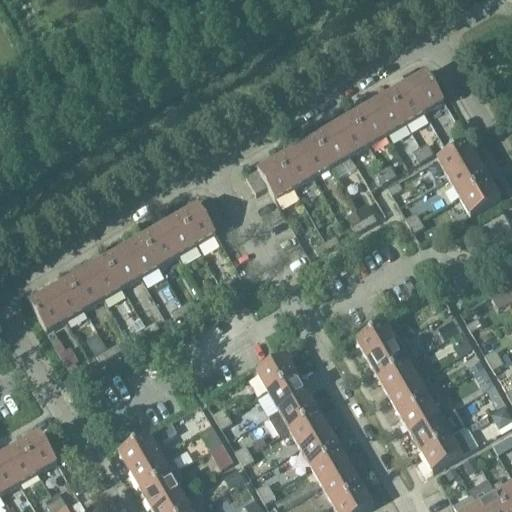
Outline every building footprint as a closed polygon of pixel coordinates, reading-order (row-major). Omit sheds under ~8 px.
[(427,77),(408,89),(426,118),(445,107),(427,77)] [(407,129),(426,118),(408,89),(389,99),(407,129)] [(388,140),(407,129),(389,99),(371,110),(388,140)] [(370,151),(388,140),(371,110),(352,121),(370,151)] [(351,162),(370,151),(352,121),(333,132),(351,162)] [(451,135),(457,146),(465,142),(458,131),(451,135)] [(332,173),(351,162),(333,132),(315,143),(332,173)] [(314,183),(332,173),(315,143),(296,154),(314,183)] [(468,147),(438,164),(449,184),(479,166),(468,147)] [(420,153),(427,164),(434,160),(428,148),(420,153)] [(427,164),(420,153),(413,157),(419,168),(427,164)] [(295,194),(314,183),(296,154),(277,164),(295,194)] [(268,193),(275,205),(295,194),(277,164),(246,183),(256,200),(268,193)] [(449,184),(460,202),(490,185),(479,166),(449,184)] [(383,174),(389,186),(397,181),(391,170),(383,174)] [(389,186),(383,174),(376,179),(382,190),(389,186)] [(490,185),(460,202),(471,222),(501,204),(490,185)] [(388,193),(392,201),(403,195),(399,187),(388,193)] [(180,221),(197,251),(216,240),(209,227),(221,220),(211,203),(180,221)] [(350,220),(349,225),(352,231),(361,226),(356,216),(350,220)] [(410,231),(421,225),(417,217),(405,224),(410,231)] [(362,225),(367,233),(378,226),(373,219),(362,225)] [(179,262),(197,251),(180,221),(161,232),(179,262)] [(367,233),(362,225),(361,226),(352,231),(356,239),(367,233)] [(421,225),(410,231),(414,239),(425,232),(421,225)] [(160,272),(179,262),(161,232),(143,243),(160,272)] [(325,247),(330,254),(340,248),(336,240),(325,247)] [(141,283),(160,272),(143,243),(124,253),(141,283)] [(330,254),(325,247),(314,253),(319,261),(330,254)] [(123,294),(141,283),(124,253),(105,264),(123,294)] [(104,305),(123,294),(105,264),(86,275),(104,305)] [(85,316),(104,305),(86,275),(68,286),(85,316)] [(220,289),(224,297),(235,290),(231,283),(220,289)] [(67,327),(85,316),(68,286),(49,297),(67,327)] [(224,297),(220,289),(209,295),(213,303),(224,297)] [(67,327),(49,297),(30,308),(47,338),(67,327)] [(182,311),(187,318),(198,312),(193,305),(182,311)] [(187,318),(182,311),(172,317),(176,325),(187,318)] [(146,313),(138,318),(146,332),(155,327),(146,313)] [(357,346),(368,365),(398,348),(392,338),(401,333),(395,323),(357,346)] [(478,323),(467,330),(471,337),(482,331),(478,323)] [(140,324),(130,330),(135,338),(145,333),(140,324)] [(456,325),(445,331),(451,341),(462,335),(456,325)] [(145,333),(150,340),(160,334),(156,326),(155,327),(146,332),(145,333)] [(150,340),(145,333),(135,338),(134,339),(139,346),(150,340)] [(97,361),(98,360),(108,354),(104,348),(103,345),(99,339),(87,345),(96,361),(97,361)] [(379,384),(417,361),(406,343),(398,348),(368,365),(379,384)] [(467,343),(454,350),(460,361),(473,353),(467,343)] [(108,354),(112,362),(123,356),(119,348),(108,354)] [(65,354),(59,358),(68,373),(75,368),(79,366),(70,351),(65,354)] [(112,362),(108,354),(97,361),(101,368),(112,362)] [(489,368),(500,362),(496,354),(485,361),(489,368)] [(287,361),(257,378),(268,398),(298,380),(287,361)] [(417,361),(379,384),(390,402),(428,380),(417,361)] [(500,362),(489,368),(493,375),(504,369),(500,362)] [(479,366),(470,371),(473,377),(483,372),(479,366)] [(75,368),(68,373),(74,384),(82,379),(75,368)] [(268,398),(279,416),(309,399),(298,380),(268,398)] [(439,399),(433,389),(428,380),(390,402),(400,421),(439,399)] [(279,416),(269,422),(280,441),(290,435),(320,418),(309,399),(279,416)] [(439,399),(400,421),(411,440),(441,422),(436,413),(444,408),(439,399)] [(498,414),(506,410),(502,403),(494,408),(498,414)] [(504,413),(492,420),(499,432),(511,425),(504,413)] [(217,427),(229,421),(224,414),(213,420),(217,427)] [(320,418),(290,435),(301,454),(331,436),(320,418)] [(463,425),(474,444),(482,439),(471,420),(463,425)] [(229,421),(217,427),(222,435),(233,428),(229,421)] [(422,458),(460,436),(455,427),(446,431),(441,422),(411,440),(422,458)] [(171,428),(158,436),(163,446),(177,438),(171,428)] [(119,458),(131,478),(160,460),(155,451),(163,446),(158,436),(119,458)] [(215,436),(204,443),(212,455),(223,449),(215,436)] [(312,472),(341,455),(331,436),(301,454),(312,472)] [(422,458),(433,478),(471,455),(460,436),(422,458)] [(41,438),(22,449),(39,479),(58,468),(41,438)] [(39,479),(22,449),(3,460),(20,490),(39,479)] [(239,465),(250,458),(246,451),(235,457),(239,465)] [(322,491),(352,474),(341,455),(312,472),(322,491)] [(250,458),(239,465),(244,472),(255,466),(250,458)] [(229,459),(216,466),(222,474),(234,467),(229,459)] [(20,490),(3,460),(0,461),(0,497),(2,501),(20,490)] [(141,496),(180,474),(174,464),(166,469),(160,460),(131,478),(141,496)] [(475,461),(463,468),(470,480),(481,473),(475,461)] [(454,473),(445,478),(449,485),(458,480),(454,473)] [(150,511),(157,511),(182,497),(177,488),(185,483),(180,474),(141,496),(150,511)] [(238,474),(225,482),(231,493),(244,485),(238,474)] [(352,474),(322,491),(333,510),(363,492),(352,474)] [(491,490),(503,511),(511,511),(511,489),(506,493),(501,485),(491,490)] [(261,502),(272,496),(268,488),(257,495),(261,502)] [(478,510),(478,511),(503,511),(491,490),(482,496),(487,504),(478,510)] [(333,510),(334,511),(373,511),(374,511),(363,492),(333,510)] [(272,496),(261,502),(265,509),(276,503),(272,496)] [(200,511),(201,511),(196,502),(188,507),(182,497),(157,511),(200,511)] [(472,500),(453,511),(478,511),(478,510),(472,500)] [(55,506),(57,511),(67,511),(62,502),(55,506)]
